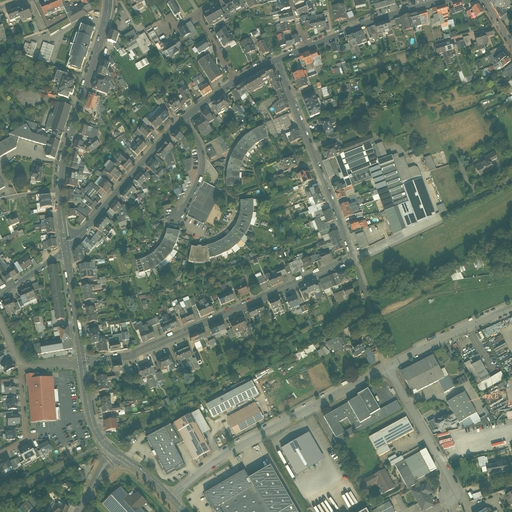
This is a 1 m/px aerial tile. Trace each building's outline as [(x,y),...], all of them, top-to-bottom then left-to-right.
[(55,13),(58,11),(53,0),(51,0),(49,1),(49,0),(46,1),(51,12),(53,12),(55,13)] [(64,7),(63,6),(60,0),(53,0),(58,11),(61,10),(62,8),(64,7)] [(84,6),(86,12),(92,9),(94,8),(90,0),(82,4),(83,4),(84,6)] [(229,13),(235,10),(229,0),(227,0),(223,2),(226,7),(229,13)] [(237,0),(229,0),(235,10),(240,6),(241,6),(238,2),(237,0)] [(246,3),(249,9),(260,6),(257,0),(251,0),(252,0),(246,3)] [(290,8),(286,0),(282,0),(277,2),(281,12),(285,10),(290,8)] [(355,8),(355,9),(365,7),(364,0),(353,0),(355,8)] [(509,0),(501,0),(502,7),(507,7),(507,9),(510,8),(510,7),(509,0)] [(49,13),(51,12),(46,1),(43,2),(44,3),(40,5),(45,16),(48,15),(49,13)] [(180,13),(173,1),(167,5),(175,17),(180,13)] [(304,4),(308,12),(309,14),(313,12),(308,1),(304,3),(304,4)] [(144,7),(142,3),(137,5),(135,6),(138,11),(144,7)] [(84,6),(83,4),(70,11),(71,13),(84,6)] [(295,7),(299,16),(308,12),(304,4),(295,7)] [(87,15),(87,14),(86,12),(84,6),(71,13),(70,11),(68,5),(65,6),(63,6),(64,7),(64,9),(67,15),(68,19),(69,19),(71,24),(87,15)] [(332,7),(334,21),(346,19),(344,5),(332,7)] [(436,8),(438,16),(447,14),(448,14),(445,5),(436,8)] [(462,5),(454,8),(449,10),(450,13),(451,15),(464,10),(462,5)] [(471,9),(476,17),(484,13),(479,5),(471,9)] [(132,8),(139,19),(142,17),(138,11),(135,6),(132,8)] [(204,17),(209,27),(213,25),(213,24),(221,20),(224,18),(223,16),(218,7),(204,15),(205,16),(204,17)] [(494,8),(500,18),(501,18),(507,14),(505,12),(502,13),(500,10),(499,10),(497,7),(494,8)] [(20,9),(17,10),(20,18),(21,21),(32,17),(28,8),(20,11),(20,9)] [(431,9),(434,19),(435,23),(436,23),(438,23),(440,22),(438,16),(436,8),(431,9)] [(10,22),(20,18),(17,10),(7,14),(10,22)] [(426,11),(418,13),(421,26),(426,25),(425,19),(428,18),(426,11)] [(409,16),(402,18),(406,31),(408,30),(411,29),(409,24),(412,23),(416,22),(417,27),(421,26),(418,13),(409,16)] [(448,17),(447,14),(438,16),(440,22),(440,23),(447,21),(448,17)] [(280,24),(294,21),(293,15),(281,18),(279,18),(280,24)] [(303,23),(309,22),(308,19),(307,16),(299,18),(302,24),(303,23)] [(48,30),(50,35),(71,24),(69,19),(68,19),(48,30)] [(317,21),(313,21),(314,25),(315,25),(317,29),(325,27),(326,27),(326,24),(325,19),(323,19),(317,21)] [(389,21),(382,23),(384,31),(387,30),(388,33),(389,36),(393,35),(389,21)] [(30,24),(34,34),(39,32),(35,22),(30,24)] [(190,33),(192,36),(197,33),(191,22),(182,27),(183,29),(186,26),(188,30),(193,28),(195,31),(190,33)] [(307,32),(314,29),(310,22),(309,22),(303,23),(307,32)] [(281,33),(290,32),(289,23),(277,25),(278,29),(277,29),(278,33),(281,33)] [(385,33),(384,31),(382,23),(375,26),(379,39),(383,38),(382,34),(385,33)] [(78,35),(77,34),(73,45),(71,45),(68,52),(71,53),(69,57),(71,57),(69,62),(70,63),(69,68),(80,71),(84,59),(85,59),(91,42),(90,42),(94,29),(83,25),(81,30),(80,30),(78,35)] [(179,31),(184,40),(192,36),(190,33),(188,30),(186,26),(183,29),(179,31)] [(234,43),(226,30),(222,32),(216,36),(224,49),(230,45),(234,43)] [(492,30),(480,33),(484,44),(488,43),(486,37),(493,35),(492,30)] [(123,38),(126,43),(129,48),(137,44),(139,47),(143,55),(150,51),(147,47),(151,45),(145,34),(138,38),(134,31),(123,38)] [(115,44),(116,44),(116,42),(119,34),(111,32),(108,41),(115,44)] [(362,32),(353,36),(355,41),(357,46),(362,44),(366,42),(364,38),(362,32)] [(474,35),(477,44),(478,47),(484,45),(484,44),(480,33),(474,35)] [(347,38),(348,40),(348,42),(349,43),(350,43),(355,41),(353,36),(353,35),(347,37),(347,38)] [(463,38),(464,40),(467,47),(471,45),(469,36),(463,38)] [(240,43),(243,50),(253,45),(250,38),(240,43)] [(161,44),(158,39),(153,42),(156,47),(161,44)] [(164,48),(166,51),(166,53),(167,52),(169,56),(170,56),(173,54),(173,55),(179,52),(178,51),(182,49),(176,39),(172,42),(172,43),(168,45),(168,44),(167,44),(165,45),(163,43),(161,44),(156,47),(159,51),(164,48)] [(287,48),(294,45),(292,39),(285,40),(286,45),(287,48)] [(467,47),(464,40),(459,42),(460,47),(461,49),(462,48),(467,47)] [(257,44),(263,56),(269,53),(263,41),(257,44)] [(204,42),(195,48),(199,55),(200,54),(209,48),(204,42)] [(453,50),(453,49),(452,46),(451,42),(443,44),(446,52),(452,50),(453,50)] [(129,48),(127,50),(129,52),(132,51),(139,47),(137,44),(129,48)] [(349,44),(341,46),(343,51),(343,52),(351,50),(349,44)] [(437,55),(443,53),(446,52),(443,44),(435,47),(437,55)] [(485,47),(484,45),(478,47),(477,44),(472,45),(474,52),(485,47)] [(255,51),(253,45),(243,50),(244,52),(245,55),(246,58),(249,57),(248,54),(255,51)] [(127,54),(124,48),(118,51),(122,57),(127,54)] [(453,53),(452,50),(446,52),(448,59),(450,58),(450,59),(452,58),(453,58),(455,56),(453,53)] [(494,60),(495,61),(498,64),(507,57),(508,56),(504,52),(499,56),(494,60)] [(306,65),(313,62),(311,57),(309,53),(300,56),(302,60),(304,59),(306,65)] [(492,62),(493,63),(495,61),(494,60),(499,56),(496,53),(489,56),(488,57),(492,62)] [(198,63),(211,83),(222,76),(209,55),(198,63)] [(317,57),(317,55),(311,57),(313,62),(313,63),(317,62),(321,61),(320,57),(317,57)] [(511,61),(507,57),(498,64),(501,66),(502,68),(511,61)] [(146,58),(135,65),(138,70),(149,64),(146,58)] [(101,61),(99,67),(108,70),(110,73),(110,74),(112,73),(110,68),(108,68),(110,64),(108,63),(101,61)] [(313,63),(313,62),(306,65),(308,70),(315,68),(313,63)] [(107,72),(108,70),(99,67),(97,74),(105,77),(107,72)] [(267,79),(269,78),(274,76),(271,68),(264,71),(265,72),(267,79)] [(267,79),(265,72),(258,75),(262,82),(267,79)] [(58,85),(59,86),(71,90),(72,87),(74,82),(66,80),(67,75),(61,73),(59,73),(56,80),(58,81),(57,81),(59,81),(58,85)] [(192,81),(194,83),(203,78),(201,75),(192,81)] [(264,84),(262,82),(258,75),(257,76),(242,85),(248,93),(249,93),(250,94),(263,87),(262,85),(264,84)] [(274,76),(269,78),(270,82),(272,81),(274,85),(273,86),(279,100),(285,97),(276,76),(274,77),(274,76)] [(97,91),(101,92),(104,81),(96,78),(92,89),(92,90),(97,91)] [(204,81),(203,78),(194,83),(196,86),(202,82),(204,81)] [(105,79),(104,81),(101,92),(107,94),(110,87),(108,83),(105,79)] [(307,87),(304,79),(301,81),(296,82),(299,90),(307,87)] [(199,90),(203,97),(211,91),(207,84),(205,86),(199,90)] [(245,95),(248,93),(242,85),(235,90),(241,98),(243,100),(247,97),(245,95)] [(74,91),(71,90),(59,86),(57,91),(59,91),(58,94),(59,95),(58,95),(68,99),(70,94),(72,95),(74,91)] [(179,91),(181,95),(186,92),(187,95),(188,95),(190,94),(186,87),(183,89),(183,88),(182,89),(179,91)] [(229,94),(235,102),(241,98),(235,90),(229,94)] [(189,97),(188,95),(187,95),(186,92),(181,95),(183,98),(186,103),(190,100),(188,97),(189,97)] [(303,99),(307,108),(318,104),(316,100),(314,95),(310,96),(306,98),(303,99)] [(88,102),(96,105),(97,98),(98,98),(90,96),(88,102)] [(98,98),(97,98),(96,105),(98,106),(99,112),(104,108),(101,103),(101,101),(98,99),(98,98)] [(224,98),(218,102),(223,109),(226,108),(227,109),(230,107),(224,98)] [(174,111),(174,112),(181,107),(181,106),(178,102),(176,99),(175,99),(169,104),(172,109),(173,111),(174,111)] [(256,106),(251,99),(249,100),(248,101),(253,108),(254,107),(256,106)] [(278,103),(281,112),(289,109),(286,100),(280,102),(278,103)] [(34,135),(51,140),(54,131),(63,134),(71,107),(57,102),(56,105),(53,116),(52,116),(50,116),(45,131),(42,130),(42,129),(37,128),(36,128),(34,135)] [(99,113),(99,112),(98,106),(96,105),(88,102),(86,109),(94,111),(96,112),(99,113)] [(221,111),(223,109),(218,102),(212,106),(218,115),(222,113),(221,111)] [(365,104),(359,102),(356,108),(362,110),(365,104)] [(319,108),(318,104),(307,108),(310,118),(313,116),(313,117),(316,115),(321,113),(319,108)] [(153,112),(155,115),(162,109),(159,106),(153,112)] [(162,109),(155,115),(162,123),(169,116),(162,109)] [(201,114),(205,119),(208,124),(214,120),(211,116),(207,110),(201,114)] [(162,123),(155,115),(151,119),(148,122),(150,123),(156,129),(159,126),(159,127),(162,124),(162,123)] [(144,123),(147,126),(150,123),(148,122),(151,119),(150,117),(147,119),(146,118),(142,121),(144,123)] [(211,129),(208,124),(205,119),(202,121),(200,118),(195,122),(203,135),(203,134),(202,133),(207,129),(208,130),(210,128),(211,129)] [(26,123),(27,125),(32,134),(34,135),(36,128),(37,128),(38,125),(26,121),(26,123)] [(333,131),(331,126),(329,121),(328,121),(324,122),(321,124),(322,125),(325,134),(326,134),(333,131)] [(19,138),(49,148),(51,140),(34,135),(32,134),(27,125),(13,133),(9,135),(19,138)] [(78,134),(86,137),(87,133),(87,132),(88,127),(81,125),(78,134)] [(143,135),(146,138),(147,138),(151,133),(145,128),(144,126),(142,129),(140,127),(137,130),(136,132),(141,137),(143,135)] [(260,128),(258,129),(263,139),(267,138),(263,127),(260,128)] [(255,131),(252,132),(258,142),(263,139),(258,129),(254,131),(255,131)] [(291,136),(292,139),(293,142),(301,139),(298,130),(290,133),(291,136)] [(51,140),(60,143),(63,134),(54,131),(51,140)] [(179,143),(181,140),(184,137),(177,131),(172,137),(179,143)] [(249,134),(247,136),(254,145),(258,142),(252,132),(249,134)] [(329,138),(331,142),(339,139),(337,134),(334,135),(329,138)] [(0,143),(0,157),(16,149),(19,138),(9,135),(11,138),(0,143)] [(127,147),(128,149),(131,146),(123,135),(121,136),(127,147)] [(245,138),(243,140),(251,148),(254,145),(247,136),(247,135),(244,138),(245,138)] [(360,141),(362,146),(370,143),(374,142),(372,135),(360,140),(360,141)] [(216,139),(223,153),(228,150),(222,137),(221,137),(218,139),(216,139)] [(86,146),(90,153),(100,145),(96,138),(94,139),(86,146)] [(60,143),(51,140),(49,148),(46,157),(49,158),(49,159),(50,159),(50,158),(55,160),(60,143)] [(240,143),(238,145),(247,152),(251,148),(243,140),(242,140),(240,143)] [(84,151),(85,147),(82,147),(83,143),(76,141),(74,148),(79,149),(84,151)] [(139,144),(137,147),(142,151),(147,147),(142,143),(141,142),(139,144)] [(167,142),(161,149),(168,155),(170,152),(174,148),(167,142)] [(374,142),(370,143),(377,160),(377,161),(382,160),(376,145),(375,145),(374,142)] [(369,163),(377,160),(370,143),(362,146),(357,148),(343,154),(335,157),(341,174),(346,172),(369,163)] [(355,143),(344,147),(345,150),(342,151),(343,154),(357,148),(355,143)] [(381,143),(376,145),(382,160),(387,158),(381,143)] [(236,149),(234,152),(244,157),(247,152),(238,145),(235,149),(236,149)] [(343,154),(342,151),(340,152),(339,149),(338,150),(336,145),(331,147),(330,147),(329,147),(328,148),(323,150),(325,153),(324,153),(324,154),(324,156),(324,157),(325,157),(326,157),(327,160),(328,160),(335,157),(343,154)] [(137,156),(142,151),(137,147),(132,151),(135,154),(137,156)] [(206,150),(211,159),(216,156),(212,147),(206,150)] [(165,158),(168,155),(161,149),(157,154),(163,159),(165,158)] [(232,155),(231,158),(241,162),(244,157),(234,152),(234,151),(232,155)] [(73,152),(70,163),(77,165),(79,157),(77,155),(75,152),(73,152)] [(488,156),(491,162),(497,159),(494,153),(488,156)] [(119,158),(124,162),(127,159),(122,154),(119,158)] [(377,160),(369,163),(371,167),(368,168),(372,179),(376,188),(377,190),(378,195),(380,199),(382,206),(384,211),(385,212),(393,235),(435,215),(433,209),(421,175),(407,181),(403,171),(399,159),(397,154),(387,158),(382,160),(377,161),(377,160)] [(153,158),(160,164),(162,161),(155,156),(153,158)] [(476,167),(481,176),(493,169),(490,163),(491,162),(488,156),(481,160),(483,163),(476,167)] [(286,165),(288,171),(297,167),(293,157),(284,161),(282,162),(284,166),(286,165)] [(407,181),(421,175),(418,168),(415,167),(408,169),(404,157),(399,159),(403,171),(407,181)] [(424,158),(429,171),(430,171),(435,170),(429,157),(424,158)] [(117,167),(118,169),(121,166),(117,160),(115,158),(112,163),(117,167)] [(229,162),(229,165),(240,168),(241,162),(231,158),(230,158),(229,162)] [(132,163),(127,159),(124,162),(121,166),(125,170),(132,163)] [(146,166),(152,172),(154,169),(158,165),(152,159),(146,166)] [(187,173),(191,172),(192,169),(192,166),(192,163),(192,160),(192,159),(183,161),(187,173)] [(323,162),(329,178),(335,176),(328,160),(327,160),(323,162)] [(108,175),(109,175),(114,169),(115,170),(117,167),(112,163),(111,163),(107,169),(104,172),(104,171),(101,174),(106,178),(108,175)] [(343,179),(346,185),(350,183),(352,187),(372,179),(368,168),(371,167),(369,163),(346,172),(348,177),(343,179)] [(32,173),(31,182),(36,182),(41,183),(43,168),(38,167),(37,174),(32,173)] [(121,175),(115,170),(114,169),(109,175),(113,178),(116,181),(121,175)] [(303,184),(310,182),(312,181),(309,173),(305,174),(305,172),(300,174),(298,175),(299,180),(301,179),(303,184)] [(139,184),(140,186),(143,183),(147,179),(143,176),(140,173),(134,180),(139,184)] [(106,178),(101,174),(99,177),(100,177),(102,179),(104,180),(109,184),(111,182),(106,178)] [(239,185),(239,178),(227,179),(226,179),(227,187),(239,185)] [(106,193),(112,186),(109,184),(104,180),(98,187),(106,193)] [(89,185),(98,193),(100,190),(91,182),(89,185)] [(221,191),(204,182),(187,216),(204,225),(221,191)] [(332,186),(335,193),(343,190),(342,187),(341,183),(332,186)] [(88,193),(87,195),(92,199),(95,196),(95,195),(98,193),(89,185),(87,187),(90,191),(88,193)] [(125,191),(132,197),(133,195),(136,191),(130,185),(125,191)] [(310,191),(313,199),(320,196),(317,188),(310,191)] [(350,191),(349,188),(343,190),(335,193),(338,201),(346,197),(345,193),(350,191)] [(120,196),(127,202),(130,198),(132,197),(125,191),(120,196)] [(93,200),(92,199),(87,195),(86,196),(85,199),(84,199),(88,202),(90,204),(93,200)] [(93,200),(98,204),(98,203),(99,202),(101,200),(95,195),(95,196),(92,199),(93,200)] [(324,204),(320,196),(313,199),(316,206),(316,207),(324,204)] [(83,209),(84,208),(85,206),(88,202),(84,199),(83,200),(82,203),(79,207),(83,209)] [(90,208),(92,210),(98,204),(93,200),(90,204),(88,202),(85,206),(87,207),(87,206),(90,208)] [(110,209),(115,214),(117,211),(122,206),(116,201),(109,209),(110,209)] [(342,213),(350,210),(349,206),(348,204),(340,207),(342,213)] [(438,213),(438,214),(446,210),(443,204),(437,207),(439,213),(438,213)] [(120,217),(117,217),(119,224),(119,223),(120,227),(127,225),(126,222),(125,218),(125,217),(122,206),(117,211),(119,212),(118,212),(120,217)] [(308,209),(310,214),(311,214),(314,213),(315,213),(314,209),(317,209),(316,207),(316,206),(313,207),(308,209)] [(79,207),(77,210),(84,215),(87,211),(84,208),(83,209),(79,207)] [(92,210),(90,208),(87,211),(84,215),(87,217),(89,214),(92,210)] [(76,217),(75,214),(75,210),(67,211),(68,218),(76,217)] [(77,210),(75,210),(75,214),(76,214),(80,217),(84,220),(87,217),(84,215),(77,210)] [(323,213),(322,210),(315,213),(314,213),(316,218),(316,219),(319,218),(319,217),(320,216),(322,215),(323,215),(323,214),(323,213)] [(352,216),(352,213),(350,210),(342,213),(344,219),(352,216)] [(324,216),(325,220),(327,224),(328,223),(334,221),(330,211),(323,213),(323,214),(323,215),(324,216)] [(12,226),(19,223),(16,216),(7,220),(10,227),(12,226)] [(239,218),(239,221),(250,225),(252,219),(240,216),(239,218)] [(108,226),(110,224),(110,223),(109,221),(103,217),(99,223),(106,228),(108,226)] [(42,228),(46,227),(54,226),(53,219),(46,220),(46,224),(41,225),(41,229),(42,228)] [(238,223),(237,225),(248,230),(250,225),(239,221),(238,220),(237,223),(238,223)] [(363,226),(364,229),(371,227),(368,220),(364,221),(362,222),(358,224),(359,227),(363,226)] [(359,227),(358,224),(357,221),(349,224),(352,230),(359,228),(359,227)] [(95,228),(100,232),(102,234),(102,233),(105,230),(106,228),(99,223),(95,228)] [(236,227),(234,229),(245,236),(248,230),(237,225),(236,225),(235,227),(236,227)] [(55,234),(54,226),(46,227),(47,231),(47,234),(55,234)] [(233,231),(231,233),(241,241),(245,236),(234,229),(232,231),(233,231)] [(167,233),(166,235),(178,238),(180,232),(167,230),(167,233)] [(329,235),(330,239),(331,239),(332,243),(341,240),(337,231),(330,234),(329,234),(329,235)] [(230,235),(228,236),(237,245),(241,241),(231,233),(231,232),(229,234),(230,235)] [(356,235),(361,250),(366,248),(361,233),(356,235)] [(96,244),(98,242),(101,238),(100,237),(98,235),(97,234),(91,240),(92,240),(96,244)] [(176,244),(178,238),(166,235),(165,237),(166,237),(165,239),(176,244)] [(226,238),(225,239),(232,249),(237,245),(228,236),(226,238)] [(83,246),(83,251),(85,250),(87,247),(91,251),(95,246),(96,245),(95,245),(91,241),(87,238),(81,245),(82,245),(81,245),(83,246)] [(173,250),(176,244),(165,239),(164,239),(163,241),(164,242),(163,243),(173,250)] [(222,241),(221,242),(227,253),(232,249),(225,239),(224,239),(222,240),(222,241)] [(326,245),(332,243),(331,239),(330,239),(324,242),(318,244),(319,248),(322,247),(326,245)] [(47,242),(47,243),(48,249),(48,251),(54,250),(57,248),(56,240),(47,242)] [(344,249),(341,240),(332,243),(333,246),(335,252),(344,249)] [(218,243),(216,244),(221,255),(227,253),(221,242),(220,242),(218,243)] [(170,255),(173,250),(163,243),(162,243),(161,245),(161,246),(160,247),(170,255)] [(214,245),(212,246),(215,257),(221,255),(216,244),(214,245)] [(74,254),(75,263),(84,262),(83,251),(83,246),(81,245),(74,254)] [(207,247),(209,259),(215,257),(212,246),(212,245),(209,246),(207,247)] [(239,248),(237,245),(232,249),(235,254),(240,249),(239,248)] [(165,260),(170,255),(160,247),(158,249),(157,251),(165,260)] [(210,261),(209,259),(207,247),(203,248),(201,248),(201,247),(198,247),(198,248),(196,248),(192,247),(189,261),(194,262),(205,262),(210,261)] [(161,264),(165,260),(157,251),(156,251),(155,253),(153,254),(161,264)] [(324,260),(325,263),(332,260),(328,251),(324,253),(324,254),(320,256),(319,255),(321,260),(321,259),(323,259),(324,260)] [(156,267),(161,264),(153,254),(151,255),(151,256),(149,257),(156,267)] [(486,266),(481,256),(471,261),(474,269),(477,268),(477,269),(486,266)] [(23,271),(32,265),(27,257),(18,263),(23,271)] [(150,270),(156,267),(149,257),(147,258),(145,259),(150,270)] [(313,266),(312,264),(309,258),(305,260),(302,261),(304,265),(306,269),(313,266)] [(145,273),(150,270),(145,259),(143,260),(141,261),(145,273)] [(7,282),(12,279),(5,268),(2,264),(1,263),(0,260),(0,270),(3,275),(2,275),(7,282)] [(139,274),(145,273),(141,261),(138,262),(136,262),(139,274)] [(19,273),(23,271),(18,263),(18,262),(14,264),(15,267),(19,273)] [(292,272),(293,275),(300,272),(298,267),(300,266),(298,262),(289,266),(292,272)] [(79,266),(80,273),(92,271),(91,264),(86,265),(79,266)] [(466,264),(449,273),(453,281),(464,280),(461,273),(467,271),(466,270),(468,269),(466,264)] [(8,267),(5,268),(12,279),(17,275),(16,275),(12,269),(9,265),(7,266),(8,267)] [(49,267),(51,285),(60,284),(57,266),(49,267)] [(275,271),(277,276),(280,275),(281,276),(282,275),(283,276),(286,274),(284,268),(275,271)] [(93,278),(92,271),(80,273),(81,280),(88,279),(93,278)] [(341,285),(349,282),(345,273),(338,276),(341,285)] [(337,274),(332,275),(337,286),(341,285),(338,276),(337,274)] [(281,276),(280,275),(277,276),(274,277),(277,285),(283,282),(281,276)] [(333,288),(337,286),(332,275),(328,277),(333,288)] [(256,279),(259,285),(266,282),(263,276),(262,276),(256,279)] [(271,287),(277,285),(274,277),(270,279),(268,280),(269,281),(271,287)] [(325,290),(326,293),(331,292),(330,289),(333,288),(328,277),(320,281),(319,281),(320,283),(323,289),(324,291),(325,290)] [(32,288),(33,292),(39,289),(38,283),(30,286),(31,288),(32,288)] [(310,285),(313,293),(319,290),(317,285),(317,284),(315,285),(314,283),(310,285)] [(51,285),(54,302),(62,301),(60,284),(51,285)] [(236,287),(240,297),(248,294),(246,289),(244,284),(236,287)] [(310,294),(313,293),(310,285),(305,287),(306,289),(304,290),(307,295),(310,294)] [(93,293),(92,290),(92,287),(92,286),(83,288),(84,295),(93,293)] [(343,290),(343,292),(345,296),(354,293),(352,287),(343,290)] [(31,288),(24,291),(29,301),(36,298),(33,292),(32,288),(31,288)] [(320,289),(319,290),(313,293),(315,297),(316,299),(323,296),(320,290),(320,289)] [(309,300),(307,295),(304,290),(300,292),(305,302),(309,300)] [(23,304),(29,301),(24,291),(19,293),(21,298),(23,304)] [(342,297),(345,296),(343,292),(334,295),(336,302),(343,300),(342,297)] [(85,302),(88,301),(93,300),(94,300),(93,293),(84,295),(85,302)] [(232,293),(225,296),(228,303),(235,300),(232,293)] [(221,306),(228,303),(225,296),(218,299),(221,306)] [(287,300),(291,310),(295,308),(299,306),(295,297),(287,300)] [(12,299),(7,301),(12,312),(16,310),(17,310),(14,304),(12,299)] [(269,303),(272,311),(277,309),(282,307),(278,299),(269,303)] [(7,314),(12,312),(7,301),(3,303),(7,314)] [(65,319),(62,301),(54,302),(57,321),(65,319)] [(207,306),(204,307),(207,315),(214,312),(211,304),(209,305),(207,306)] [(262,306),(255,309),(258,316),(261,315),(265,313),(264,310),(265,310),(264,308),(263,308),(262,306)] [(201,318),(207,315),(204,307),(201,308),(197,310),(201,318)] [(95,308),(94,308),(89,309),(86,309),(87,316),(96,315),(95,308)] [(256,317),(258,316),(255,309),(248,312),(249,315),(250,317),(251,319),(256,317)] [(195,320),(192,313),(189,314),(189,313),(187,314),(185,315),(188,324),(195,320)] [(89,323),(92,323),(97,322),(98,322),(96,315),(87,316),(89,323)] [(188,324),(185,315),(182,316),(180,317),(184,326),(188,324)] [(243,318),(236,321),(241,332),(247,329),(248,329),(247,327),(243,318)] [(157,325),(154,319),(146,322),(148,325),(146,326),(147,327),(150,326),(150,327),(157,325)] [(170,321),(167,323),(171,331),(178,328),(174,320),(170,321)] [(235,335),(241,332),(236,321),(230,324),(232,329),(235,335)] [(164,334),(171,331),(167,323),(165,324),(161,326),(160,326),(164,334)] [(216,326),(219,333),(224,331),(226,330),(223,323),(216,326)] [(139,330),(141,335),(145,333),(143,327),(142,324),(137,326),(139,330)] [(498,324),(482,329),(485,338),(501,333),(498,324)] [(215,335),(219,333),(216,326),(209,329),(212,336),(215,335)] [(302,334),(313,328),(312,326),(301,332),(302,334)] [(69,327),(60,328),(59,328),(60,332),(60,336),(61,339),(61,341),(71,339),(69,327)] [(99,330),(98,330),(93,331),(90,331),(91,338),(100,337),(99,330)] [(149,331),(145,333),(149,341),(155,338),(152,330),(149,331)] [(204,331),(197,334),(200,342),(202,341),(207,339),(204,331)] [(149,341),(145,333),(141,335),(140,335),(144,343),(149,341)] [(193,345),(194,344),(200,342),(197,334),(190,337),(193,345)] [(109,342),(110,345),(119,343),(120,351),(124,350),(122,341),(121,335),(113,336),(113,338),(112,338),(112,339),(109,339),(109,342)] [(333,345),(335,350),(343,346),(342,346),(347,343),(343,335),(327,343),(329,347),(333,345)] [(101,344),(101,343),(101,340),(100,337),(91,338),(92,345),(98,344),(101,344)] [(41,344),(42,354),(72,349),(71,339),(61,341),(56,341),(40,344),(41,344)] [(351,346),(356,354),(360,352),(361,354),(365,352),(365,351),(360,341),(351,346)] [(202,347),(200,342),(194,344),(196,350),(202,347)] [(111,353),(120,351),(119,343),(110,345),(110,350),(111,353)] [(456,344),(451,346),(456,356),(461,353),(456,344)] [(304,350),(306,355),(316,350),(313,345),(304,350)] [(186,349),(182,351),(187,364),(190,363),(190,362),(188,359),(192,357),(188,349),(186,350),(186,349)] [(317,352),(320,358),(326,355),(322,349),(317,352)] [(365,352),(367,357),(372,355),(373,355),(370,349),(365,351),(365,352)] [(185,365),(187,364),(182,351),(178,353),(176,354),(177,359),(178,358),(179,360),(181,362),(183,361),(185,365)] [(376,363),(372,355),(367,357),(366,357),(370,365),(376,363)] [(170,356),(163,359),(167,368),(170,366),(171,368),(174,366),(173,365),(174,365),(170,356)] [(401,372),(412,394),(439,381),(444,378),(440,371),(432,356),(401,372)] [(164,369),(167,368),(163,359),(157,362),(161,372),(162,372),(164,371),(164,369)] [(464,364),(477,386),(490,378),(480,361),(474,365),(471,360),(464,364)] [(11,361),(1,365),(3,369),(4,373),(14,368),(11,361)] [(114,373),(117,372),(123,371),(122,364),(113,365),(114,373)] [(150,365),(145,367),(151,380),(153,379),(151,375),(153,374),(155,372),(153,368),(152,369),(150,365)] [(148,381),(151,380),(145,367),(140,369),(142,373),(140,374),(142,378),(145,377),(145,378),(147,377),(148,381)] [(501,372),(490,378),(477,386),(480,392),(504,379),(501,372)] [(29,386),(32,423),(56,421),(58,420),(57,415),(56,415),(55,409),(55,403),(59,403),(58,390),(54,391),(53,378),(36,379),(29,380),(29,375),(26,376),(27,386),(29,386)] [(439,381),(445,393),(454,388),(448,376),(444,378),(439,381)] [(456,381),(459,386),(467,381),(464,376),(456,381)] [(108,383),(107,380),(106,377),(97,378),(99,385),(108,383)] [(230,388),(233,392),(247,385),(245,380),(230,388)] [(109,390),(108,383),(99,385),(99,390),(100,392),(102,391),(108,390),(109,390)] [(206,406),(213,418),(258,394),(251,383),(247,385),(233,392),(206,406)] [(4,385),(5,394),(15,393),(14,384),(10,385),(4,385)] [(368,389),(362,393),(374,413),(380,410),(368,389)] [(385,407),(380,410),(374,413),(362,393),(357,395),(358,397),(370,417),(375,415),(378,420),(389,414),(385,407)] [(459,424),(461,422),(476,414),(464,393),(447,403),(453,413),(458,422),(459,424)] [(371,418),(370,417),(358,397),(348,403),(360,424),(371,418)] [(101,402),(102,407),(111,405),(110,399),(110,398),(104,399),(101,400),(101,402)] [(171,404),(168,398),(160,402),(163,408),(171,404)] [(16,403),(16,400),(7,401),(7,404),(8,410),(16,409),(16,406),(18,406),(17,403),(16,403)] [(385,407),(389,414),(400,408),(397,401),(385,407)] [(354,430),(361,426),(362,426),(360,424),(348,403),(323,417),(335,437),(336,438),(345,433),(344,432),(339,423),(347,418),(352,427),(354,430)] [(228,418),(236,434),(263,419),(254,404),(228,418)] [(112,412),(112,409),(111,405),(102,407),(103,414),(112,412)] [(463,425),(461,422),(459,424),(460,425),(461,428),(462,429),(494,422),(489,414),(485,408),(483,410),(486,416),(480,420),(472,424),(471,421),(463,425)] [(198,411),(191,416),(195,424),(200,434),(208,430),(198,411)] [(440,431),(444,429),(449,426),(450,427),(458,422),(450,426),(449,425),(440,431),(434,432),(429,422),(434,419),(435,422),(439,420),(442,419),(442,418),(445,416),(446,417),(453,413),(447,416),(446,414),(435,421),(434,418),(428,422),(434,433),(440,431)] [(429,422),(434,432),(440,431),(449,425),(450,426),(458,422),(453,413),(446,417),(445,416),(442,418),(442,419),(439,420),(435,422),(434,419),(429,422)] [(480,420),(476,414),(461,422),(463,425),(471,421),(472,424),(480,420)] [(12,424),(12,425),(15,425),(15,424),(19,424),(18,415),(12,416),(7,416),(7,417),(8,425),(12,424)] [(363,429),(378,420),(375,415),(370,417),(371,418),(360,424),(362,426),(361,426),(363,429)] [(174,424),(179,433),(195,424),(191,416),(174,424)] [(406,418),(379,432),(387,445),(413,431),(406,418)] [(171,426),(177,437),(180,435),(179,433),(174,424),(171,426)] [(210,451),(206,445),(205,443),(203,438),(200,434),(195,424),(179,433),(180,435),(182,438),(184,442),(193,460),(210,451)] [(180,444),(178,440),(177,437),(171,426),(160,431),(155,434),(147,439),(149,442),(154,453),(153,453),(153,454),(154,455),(154,456),(155,457),(156,456),(164,471),(166,474),(172,471),(184,464),(174,447),(180,444)] [(333,439),(335,443),(363,429),(361,426),(354,430),(352,427),(344,432),(345,433),(336,438),(335,437),(333,439)] [(7,440),(7,441),(12,440),(14,440),(15,440),(15,433),(15,432),(9,432),(5,433),(5,435),(6,439),(6,440),(7,440)] [(390,451),(387,445),(379,432),(369,438),(379,456),(390,451)] [(303,436),(303,437),(318,463),(319,463),(325,460),(309,433),(303,436)] [(303,437),(281,449),(297,476),(318,463),(303,437)] [(153,456),(154,457),(155,457),(154,456),(154,455),(153,454),(153,453),(154,453),(149,442),(147,443),(152,453),(153,456)] [(51,450),(48,443),(39,447),(41,450),(43,454),(51,450)] [(19,450),(25,461),(29,459),(35,455),(36,455),(33,451),(30,445),(19,450)] [(426,449),(420,453),(430,472),(433,471),(432,470),(436,468),(435,468),(435,467),(434,465),(432,462),(429,464),(425,456),(428,455),(426,449)] [(415,481),(430,472),(420,453),(395,466),(406,485),(415,481)] [(156,456),(155,457),(154,457),(162,471),(164,471),(156,456)] [(390,463),(392,466),(403,460),(402,456),(397,459),(390,463)] [(478,458),(480,467),(482,467),(486,466),(487,466),(486,465),(488,465),(487,457),(478,458)] [(11,466),(9,463),(6,458),(1,460),(0,460),(0,471),(3,470),(3,471),(7,469),(7,468),(11,466)] [(14,460),(9,463),(11,466),(13,470),(13,471),(19,468),(17,465),(14,460)] [(487,466),(486,466),(487,470),(487,474),(509,471),(507,462),(488,465),(486,465),(487,466)] [(269,465),(248,477),(249,479),(270,467),(269,465)] [(172,471),(166,474),(167,476),(176,471),(176,472),(185,467),(182,469),(180,469),(177,471),(176,470),(174,471),(172,471)] [(270,467),(249,479),(267,511),(282,511),(293,506),(271,467),(270,467)] [(378,481),(385,493),(394,488),(391,482),(390,482),(388,480),(389,480),(384,470),(362,482),(365,487),(378,481)] [(81,482),(86,478),(81,471),(76,475),(81,482)] [(214,510),(215,511),(219,511),(221,511),(267,511),(249,479),(248,477),(244,471),(231,479),(205,494),(214,510)] [(205,494),(231,479),(230,478),(204,492),(205,494)] [(406,485),(408,489),(417,484),(415,481),(406,485)] [(418,504),(422,511),(433,505),(430,500),(429,500),(426,494),(431,491),(427,484),(423,486),(412,491),(412,492),(413,491),(418,500),(419,500),(420,503),(419,503),(418,504)] [(503,491),(506,496),(511,492),(511,487),(511,488),(503,491)] [(102,505),(106,509),(125,492),(120,488),(102,505)] [(412,492),(418,504),(419,503),(420,503),(419,500),(418,500),(413,491),(412,492)] [(131,499),(125,492),(106,509),(108,511),(143,511),(140,509),(147,503),(138,493),(131,499)] [(472,495),(474,501),(482,498),(480,492),(472,495)] [(214,510),(205,494),(203,495),(212,511),(214,510)] [(31,496),(27,499),(36,510),(40,507),(31,496)] [(329,499),(310,510),(311,511),(332,511),(336,510),(329,499)] [(377,511),(394,511),(389,502),(388,500),(380,504),(381,507),(376,510),(377,511)] [(27,509),(29,511),(33,508),(27,501),(23,505),(27,509)]
